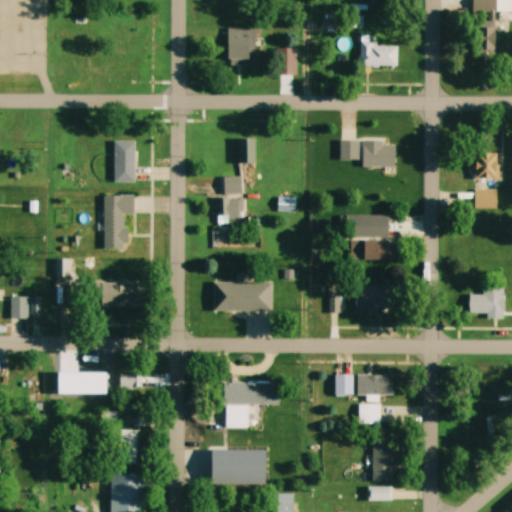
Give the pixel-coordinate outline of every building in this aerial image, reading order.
[(472,0),(472,14),(495,14),(495,0),(472,0)] [(257,28),(228,28),(228,60),(257,60),(257,28)] [(396,67),(396,47),(375,47),(375,36),(360,36),(360,67),(396,67)] [(296,76),(296,48),(275,48),(275,76),(296,76)] [(236,163),(255,163),(255,139),(236,139),(236,163)] [(114,180),(114,141),(135,140),(135,180),(114,180)] [(358,160),(358,142),(340,142),(340,160),(358,160)] [(394,168),(394,143),(362,143),(362,167),(394,168)] [(473,154),(473,178),(500,178),(500,154),(473,154)] [(221,177),(222,195),(241,194),(241,177),(221,177)] [(475,208),(495,208),(495,190),(475,190),(475,208)] [(104,196),(104,248),(127,248),(127,215),(134,215),(134,196),(104,196)] [(243,199),(216,198),(215,216),(242,217),(243,199)] [(388,259),(388,240),(352,240),(352,259),(388,259)] [(56,275),(72,275),(72,259),(56,259),(56,275)] [(214,281),(270,281),(270,311),(214,310),(214,281)] [(104,283),(104,305),(137,305),(137,283),(104,283)] [(390,284),(354,284),(354,310),(390,310),(390,284)] [(503,286),(482,286),(482,295),(469,295),(469,317),(503,317),(503,286)] [(27,297),(10,297),(10,318),(27,318),(27,297)] [(30,298),(30,316),(40,316),(40,298),(30,298)] [(140,373),(118,373),(118,389),(140,389),(140,373)] [(335,396),(352,396),(352,375),(335,375),(335,396)] [(357,395),(392,395),(392,375),(357,375),(357,395)] [(247,428),(247,404),(268,404),(268,383),(224,383),(224,428),(247,428)] [(358,425),(380,425),(380,404),(358,404),(358,425)] [(136,430),(119,430),(119,463),(136,463),(136,430)] [(392,443),(372,443),(371,480),(391,481),(392,443)] [(110,511),(110,471),(145,471),(145,511),(110,511)] [(391,487),(368,487),(368,500),(391,500),(391,487)] [(278,511),(292,511),(292,495),(278,495),(278,511)]
